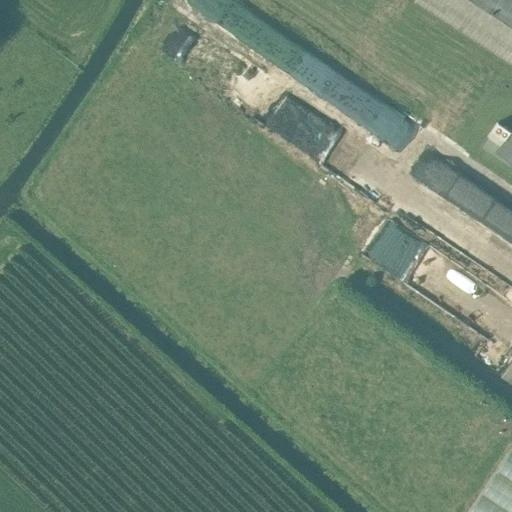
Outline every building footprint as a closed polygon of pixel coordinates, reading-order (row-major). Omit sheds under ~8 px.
[(407,114),(226,0),(197,0),(190,12),(391,139),(407,114)] [(511,0),(415,0),(414,2),(511,65),(511,0)] [(254,114),(302,149),(320,124),(272,89),(254,114)] [(511,163),(511,131),(498,154),(511,163)] [(511,249),(511,207),(442,161),(425,186),(481,223),(478,227),(511,249)] [(511,355),(498,376),(511,385),(511,355)] [(511,511),(511,449),(508,448),(468,511),(511,511)]
